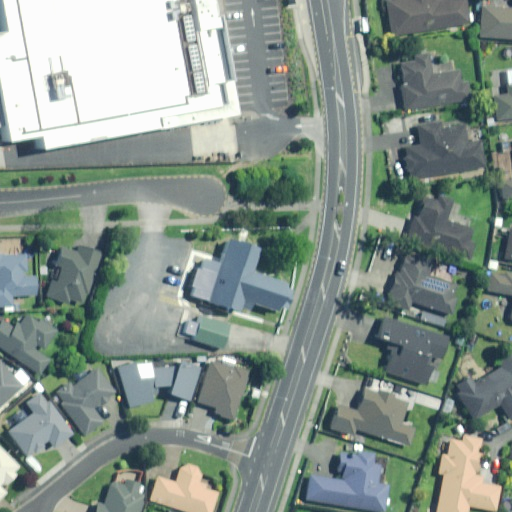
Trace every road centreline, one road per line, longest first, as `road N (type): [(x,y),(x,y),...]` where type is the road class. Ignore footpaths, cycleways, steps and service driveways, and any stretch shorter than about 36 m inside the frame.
road 1 (secondary): [(328,0),(340,93),(341,207),(324,293),(268,462)]
road 2 (residential): [(50,497),(112,449),(144,437),(192,439),(268,462)]
road 3 (residential): [(0,201),(211,196)]
